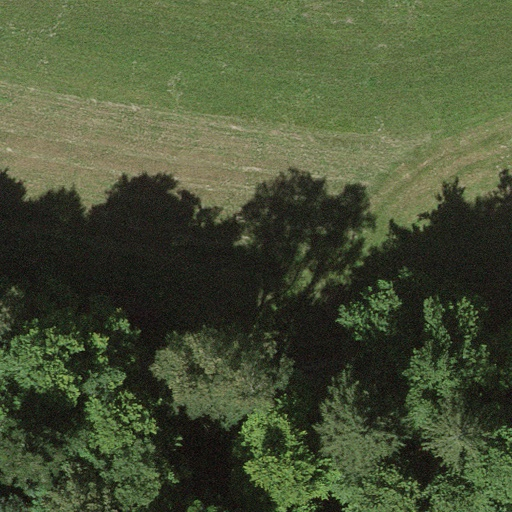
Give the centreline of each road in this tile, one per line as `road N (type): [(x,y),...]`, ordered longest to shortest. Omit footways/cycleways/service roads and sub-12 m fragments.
road 1 (track): [(0,283),(231,369),(511,363)]
road 2 (track): [(264,511),(285,441),(422,367)]
